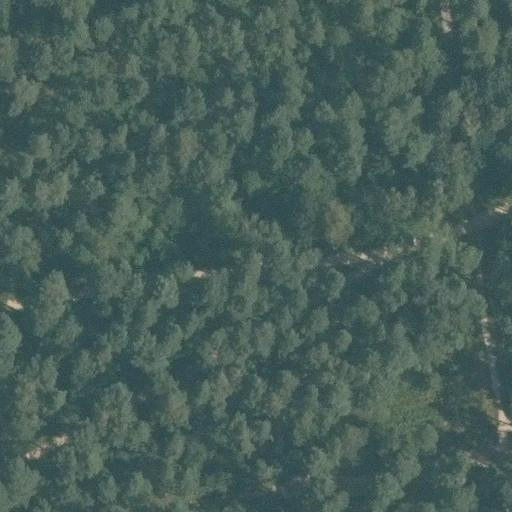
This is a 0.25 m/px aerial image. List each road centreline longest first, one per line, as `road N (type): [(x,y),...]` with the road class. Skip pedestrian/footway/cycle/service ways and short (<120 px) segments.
road 1 (track): [(0,475),(395,251)]
road 2 (track): [(0,307),(395,251)]
road 3 (unknown): [(151,511),(296,483),(351,488),(511,450)]
